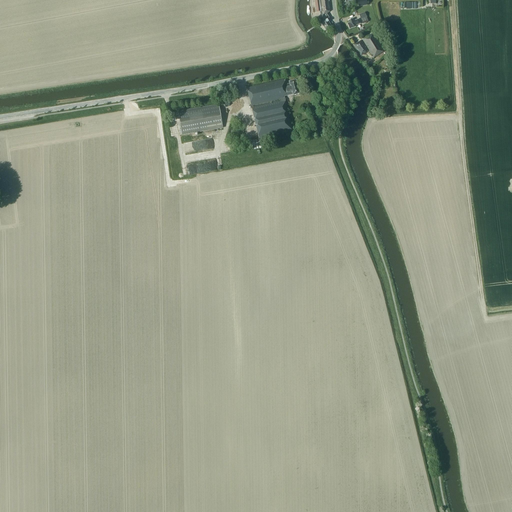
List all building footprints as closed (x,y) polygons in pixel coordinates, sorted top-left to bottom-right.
[(320,11),(321,16),(316,19),(319,24),(321,23),(326,31),(332,27),(328,19),(330,18),(327,13),(328,13),(330,12),(328,0),(313,0),(314,1),(315,1),(316,12),(320,11)] [(348,24),(349,29),(356,27),(355,26),(361,24),(359,19),(354,21),(353,19),(348,21),(349,23),(348,24)] [(369,51),(373,58),(385,51),(374,33),(354,45),(361,56),(369,51)] [(286,85),(285,80),(247,88),(259,138),(260,138),(260,141),(271,138),(270,136),(278,134),(279,136),(282,136),(281,133),(293,131),(284,96),(293,94),(293,96),(300,94),(296,80),(289,82),(290,84),(286,85)] [(182,135),(216,129),(222,128),(218,105),(178,112),(182,135)]
